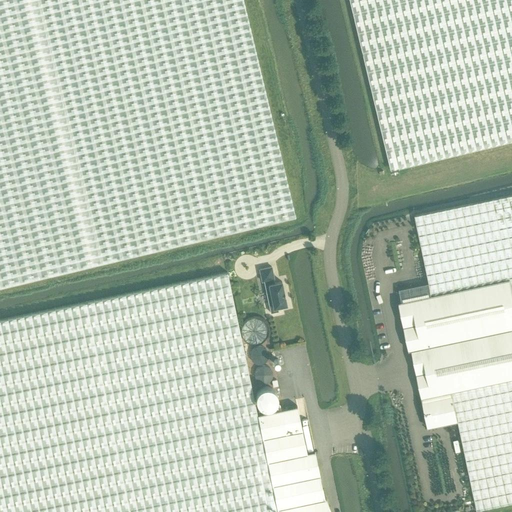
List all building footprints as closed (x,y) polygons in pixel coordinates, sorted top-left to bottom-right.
[(0,0),(0,286),(295,216),(243,0),(0,0)] [(511,0),(350,0),(391,168),(511,139),(511,0)] [(511,194),(415,215),(429,283),(399,289),(405,319),(403,320),(405,331),(408,331),(428,427),(458,421),(477,510),(511,502),(511,194)] [(273,278),(274,278),(271,266),(259,269),(262,281),(264,280),(266,292),(269,292),(270,300),(268,301),(270,312),(278,311),(277,307),(287,305),(282,281),(274,283),(273,278)] [(277,511),(257,414),(238,322),(227,272),(117,295),(8,318),(0,319),(0,511),(277,511)] [(263,340),(265,337),(267,333),(268,329),(267,327),(266,324),(265,322),(262,319),(260,318),(257,317),(254,317),(252,317),(248,319),(245,321),(244,323),(242,326),(241,328),(241,331),(242,333),(243,337),(244,339),(247,342),(250,343),(253,344),(258,343),(261,342),(263,340)] [(268,357),(268,353),(268,351),(267,350),(264,347),(261,346),(258,346),(255,347),(252,349),(250,352),(250,354),(250,356),(251,359),(252,360),(254,362),(257,363),(260,363),(263,362),(266,360),(268,357)] [(272,372),(272,370),(269,367),(267,365),(265,365),(262,365),(259,366),(257,368),(255,370),(255,372),(254,375),(255,378),(257,380),(260,382),(263,383),(265,383),(267,382),(269,381),(271,379),(272,378),(273,374),(272,372)] [(277,402),(277,400),(277,396),(277,394),(275,390),(273,389),(271,388),(269,387),(267,387),(264,387),(261,389),(259,390),(257,392),(256,396),(256,398),(256,400),(257,402),(258,404),(259,406),(261,407),(265,409),(267,409),(271,408),(274,406),(276,404),(277,402)] [(314,450),(307,452),(297,405),(257,414),(277,511),(328,511),(327,505),(329,505),(325,497),(324,497),(314,450)]
